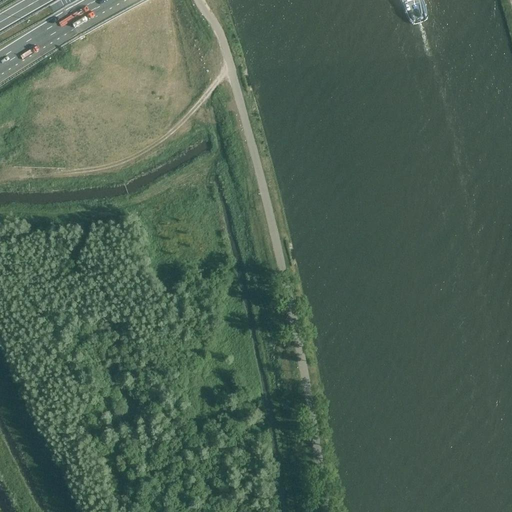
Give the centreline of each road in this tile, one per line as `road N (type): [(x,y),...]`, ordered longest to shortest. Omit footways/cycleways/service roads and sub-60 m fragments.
road 1 (unclassified): [(325,511),(265,200),(224,49),(196,0)]
road 2 (motorway): [(0,62),(107,0)]
